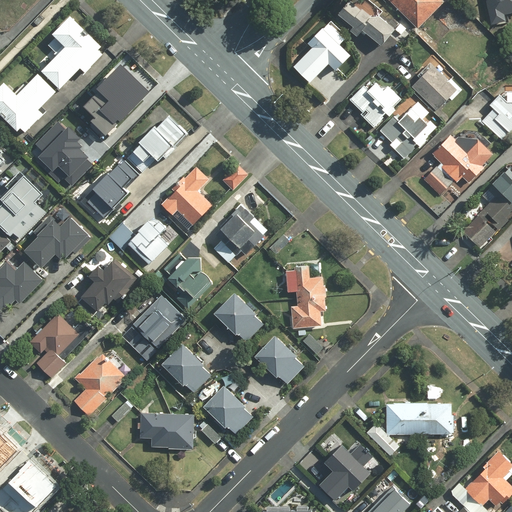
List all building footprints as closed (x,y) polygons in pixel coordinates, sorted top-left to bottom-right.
[(357,0),(350,0),(339,14),(354,26),(353,28),(362,36),(366,31),(385,47),(401,27),(386,14),(378,14),(376,15),(357,0)] [(392,0),(422,28),(448,0),(392,0)] [(511,0),(489,0),(495,23),(511,20),(510,12),(511,11),(511,0)] [(71,45),(47,68),(64,87),(86,65),(90,69),(108,52),(105,48),(108,45),(77,12),(58,31),(71,45)] [(339,70),(356,52),(331,28),(314,46),(316,47),(303,61),(319,76),(332,63),(339,70)] [(425,75),(414,86),(439,110),(461,89),(433,61),(422,72),(425,75)] [(97,112),(93,116),(108,131),(151,88),(124,62),(86,102),(97,112)] [(10,79),(0,89),(0,106),(23,129),(26,126),(30,130),(49,112),(44,108),(62,89),(43,71),(22,92),(10,79)] [(367,84),(353,98),(366,111),(363,113),(377,127),(388,116),(386,115),(398,103),(397,102),(405,95),(393,83),(389,87),(380,79),(371,88),(367,84)] [(484,121),(504,140),(511,132),(511,98),(505,91),(492,104),(497,109),(484,121)] [(398,114),(383,129),(396,142),(394,144),(408,158),(419,147),(418,145),(437,126),(425,113),(423,115),(415,107),(403,118),(398,114)] [(193,129),(176,112),(163,125),(162,123),(128,157),(144,173),(159,158),(162,161),(193,129)] [(48,149),(44,154),(58,166),(52,173),(59,179),(65,173),(74,181),(94,159),(89,155),(91,153),(83,145),(85,143),(81,139),(84,135),(70,122),(67,126),(60,119),(39,141),(48,149)] [(0,175),(6,170),(2,166),(8,159),(3,154),(6,151),(4,149),(7,146),(1,140),(3,138),(0,134),(0,175)] [(486,164),(498,153),(484,138),(471,150),(455,134),(435,153),(461,181),(466,176),(472,182),(488,166),(486,164)] [(89,197),(109,217),(119,207),(135,190),(131,186),(144,174),(128,158),(89,197)] [(225,180),(236,190),(252,174),(241,164),(225,180)] [(192,230),(217,203),(202,189),(214,177),(200,165),(189,177),(187,176),(176,188),(179,191),(165,205),(192,230)] [(441,165),(427,178),(442,195),(457,181),(441,165)] [(466,229),(484,245),(511,216),(511,166),(485,194),(493,201),(466,229)] [(0,210),(0,217),(14,231),(16,233),(18,230),(23,238),(50,211),(44,201),(42,199),(50,191),(31,172),(29,174),(24,170),(10,184),(13,187),(5,195),(10,200),(0,210)] [(226,227),(219,233),(229,243),(233,239),(249,255),(270,235),(254,219),(258,215),(245,202),(223,223),(226,227)] [(43,236),(31,247),(48,265),(62,252),(67,256),(70,254),(71,255),(95,232),(77,213),(67,223),(56,212),(37,230),(43,236)] [(165,219),(164,219),(162,217),(160,217),(155,218),(154,219),(133,241),(155,262),(174,243),(164,233),(168,230),(172,225),(165,219)] [(0,254),(15,239),(0,224),(0,254)] [(292,241),(282,230),(267,245),(276,256),(292,241)] [(180,298),(191,309),(202,298),(201,296),(217,279),(216,276),(214,273),(211,270),(208,269),(207,268),(208,254),(194,255),(173,276),(179,282),(176,285),(184,293),(180,298)] [(22,297),(26,301),(51,277),(31,258),(22,267),(14,259),(11,262),(7,258),(0,265),(0,277),(7,284),(0,290),(0,289),(0,315),(10,305),(11,306),(16,300),(18,302),(22,297)] [(141,277),(118,258),(110,268),(104,263),(95,274),(101,279),(81,302),(97,315),(102,309),(104,310),(112,300),(114,302),(117,299),(120,301),(141,277)] [(294,305),(296,327),(326,324),(324,310),(330,310),(327,275),(314,276),(313,263),(299,265),(299,269),(290,270),(292,291),(299,290),(301,305),(294,305)] [(241,290),(220,311),(241,333),(243,331),(251,340),(269,321),(261,313),(262,312),(241,290)] [(160,299),(136,323),(156,343),(180,320),(160,299)] [(61,312),(33,341),(45,352),(49,348),(51,350),(41,361),(56,376),(71,361),(64,353),(83,333),(61,312)] [(160,349),(136,326),(126,335),(151,359),(160,349)] [(281,333),(260,353),(282,375),(283,374),(291,382),(310,364),(302,356),(303,354),(281,333)] [(313,333),(306,339),(319,354),(326,347),(313,333)] [(188,341),(167,362),(188,383),(190,382),(198,390),(216,372),(208,364),(210,363),(188,341)] [(91,414),(110,397),(108,395),(113,390),(115,392),(128,380),(125,377),(128,374),(120,366),(119,367),(107,353),(103,356),(102,354),(77,377),(88,389),(77,398),(91,414)] [(223,385),(216,378),(200,393),(207,400),(223,385)] [(230,383),(209,404),(230,426),(232,424),(240,432),(258,414),(250,406),(251,405),(230,383)] [(137,406),(131,399),(115,415),(121,421),(137,406)] [(379,420),(369,430),(394,454),(403,444),(391,432),(455,432),(455,431),(457,431),(457,413),(455,413),(455,400),(389,401),(390,431),(379,420)] [(199,413),(145,411),(144,436),(155,437),(155,445),(172,446),(197,447),(199,413)] [(224,436),(210,422),(203,429),(218,443),(224,436)] [(446,432),(433,432),(433,445),(446,445),(446,432)] [(0,434),(0,466),(16,451),(0,434)] [(511,455),(503,447),(488,464),(489,465),(469,487),(487,503),(492,498),(502,506),(511,495),(511,479),(510,478),(511,476),(511,455)] [(326,481),(346,502),(378,470),(358,449),(349,458),(345,455),(333,466),(337,470),(326,481)] [(372,511),(403,511),(416,500),(400,484),(372,511)] [(446,511),(479,511),(469,502),(459,511),(450,511),(448,510),(446,511)]
